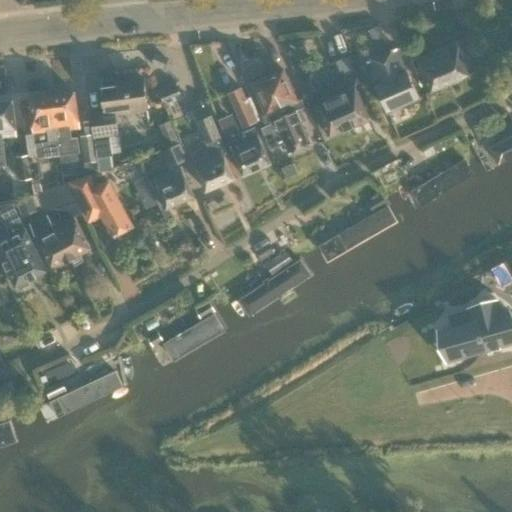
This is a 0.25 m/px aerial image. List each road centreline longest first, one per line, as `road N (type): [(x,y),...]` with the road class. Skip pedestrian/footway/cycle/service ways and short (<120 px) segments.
road 1 (tertiary): [(124,27),(367,0)]
road 2 (tertiary): [(0,40),(124,27)]
